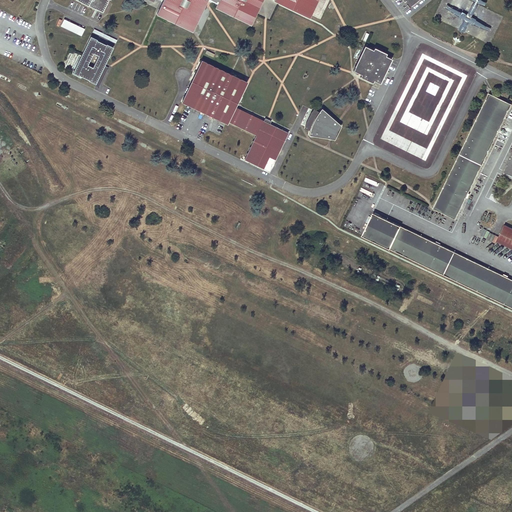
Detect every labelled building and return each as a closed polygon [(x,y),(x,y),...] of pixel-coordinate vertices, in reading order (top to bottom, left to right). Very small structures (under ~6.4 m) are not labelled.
[(77,0),(103,12),(109,0),(77,0)] [(162,0),(156,13),(193,30),(206,0),(162,0)] [(217,0),(215,6),(251,23),(261,0),(217,0)] [(274,0),(310,16),(317,0),(274,0)] [(64,18),(60,26),(81,35),(84,28),(64,18)] [(113,47),(90,36),(73,72),(96,83),(113,47)] [(373,49),(365,45),(353,69),(361,73),(360,75),(372,81),(373,79),(380,82),(392,57),(385,54),(386,52),(374,47),(373,49)] [(201,59),(181,101),(227,123),(228,122),(235,107),(247,81),(201,59)] [(389,149),(429,158),(434,150),(434,148),(444,147),(452,114),(438,111),(438,106),(441,105),(440,99),(439,98),(438,102),(434,100),(436,94),(426,92),(427,97),(422,96),(422,90),(420,96),(418,94),(419,101),(416,106),(407,104),(407,108),(398,122),(391,123),(392,131),(407,141),(406,145),(410,147),(389,149)] [(511,105),(511,103),(489,93),(433,207),(457,219),(511,105)] [(276,159),(288,132),(235,107),(228,122),(256,135),(244,159),(265,168),(270,156),(276,159)] [(335,139),(341,125),(321,108),(319,111),(316,115),(314,119),(312,125),(309,130),(309,134),(335,139)] [(511,279),(373,213),(362,235),(511,306),(511,279)] [(474,237),(480,225),(477,223),(471,236),(474,237)] [(496,242),(511,248),(511,228),(504,225),(496,242)] [(479,232),(475,239),(481,243),(485,236),(479,232)] [(494,243),(498,236),(491,233),(488,239),(494,243)]
